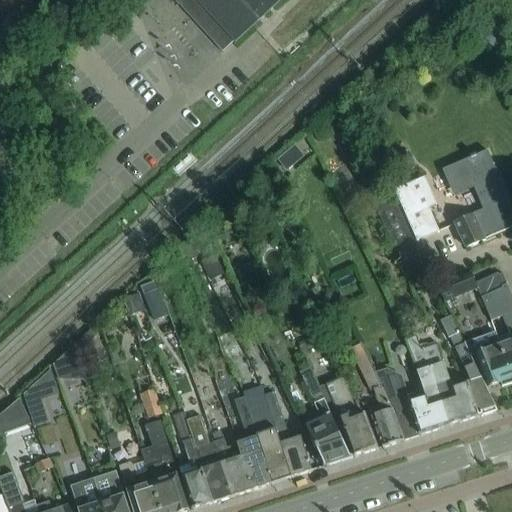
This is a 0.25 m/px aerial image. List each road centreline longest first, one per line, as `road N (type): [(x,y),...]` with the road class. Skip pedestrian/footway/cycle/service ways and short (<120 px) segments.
road 1 (residential): [(0,268),(157,125),(165,80),(134,0)]
road 2 (tertiary): [(299,511),(511,440)]
road 3 (residential): [(393,511),(511,475)]
